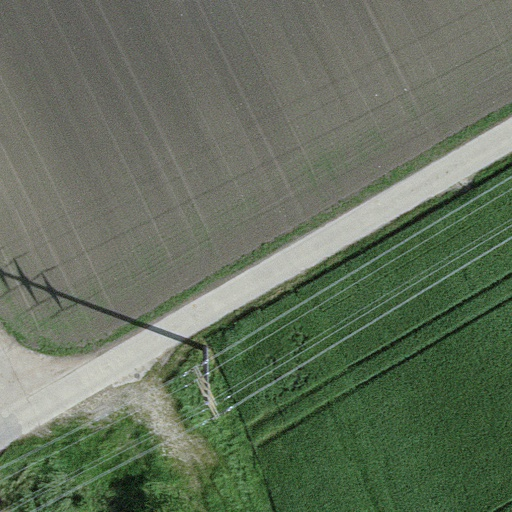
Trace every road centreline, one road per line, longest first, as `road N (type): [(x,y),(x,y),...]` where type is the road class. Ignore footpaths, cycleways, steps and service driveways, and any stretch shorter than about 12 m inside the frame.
road 1 (residential): [(14,427),(511,140)]
road 2 (track): [(234,511),(193,431),(95,381)]
